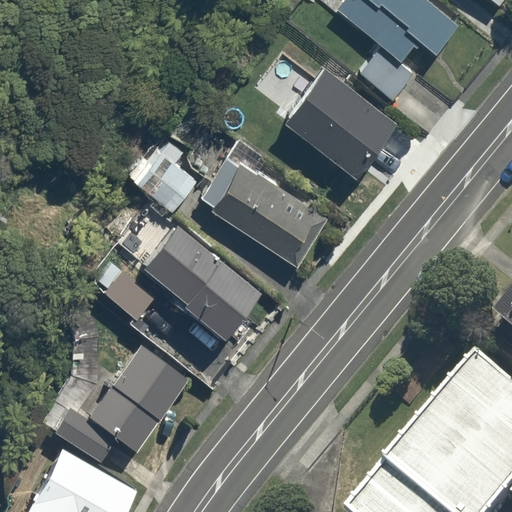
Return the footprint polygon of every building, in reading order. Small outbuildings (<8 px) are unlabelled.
[(461,26),(428,0),(344,0),(336,10),(381,46),(357,75),(391,102),(385,109),(426,141),(442,121),(403,90),(415,75),(402,64),(418,44),(436,58),(461,26)] [(395,119),(325,65),(284,118),(353,173),(395,119)] [(222,149),(205,133),(183,158),(199,173),(222,149)] [(143,157),(128,173),(170,212),(199,180),(177,159),(184,151),(169,137),(147,161),(143,157)] [(315,190),(233,139),(199,192),(213,201),(209,208),(296,263),(328,213),(308,201),(315,190)] [(257,292),(173,224),(138,268),(180,302),(176,306),(218,340),(257,292)] [(151,299),(119,271),(101,292),(134,319),(151,299)] [(511,308),(498,326),(511,336),(511,308)] [(185,378),(136,342),(83,415),(68,404),(50,429),(97,463),(114,440),(131,452),(185,378)] [(511,406),(453,353),(311,508),(315,511),(467,511),(511,463),(511,406)] [(123,511),(136,491),(59,447),(20,511),(123,511)]
